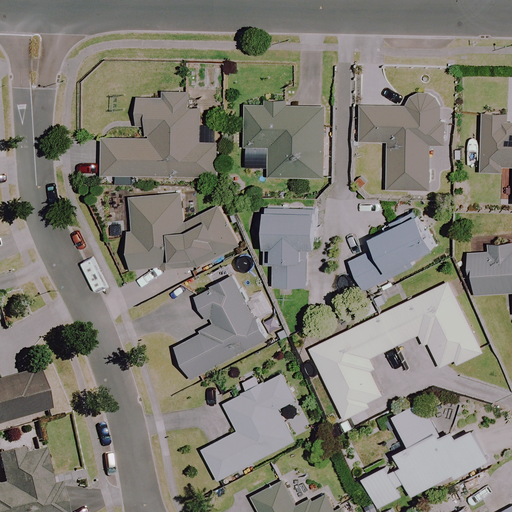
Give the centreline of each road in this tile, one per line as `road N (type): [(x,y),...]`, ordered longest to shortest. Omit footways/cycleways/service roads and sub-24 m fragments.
road 1 (residential): [(148,511),(39,179),(37,7)]
road 2 (residential): [(37,7),(480,14)]
